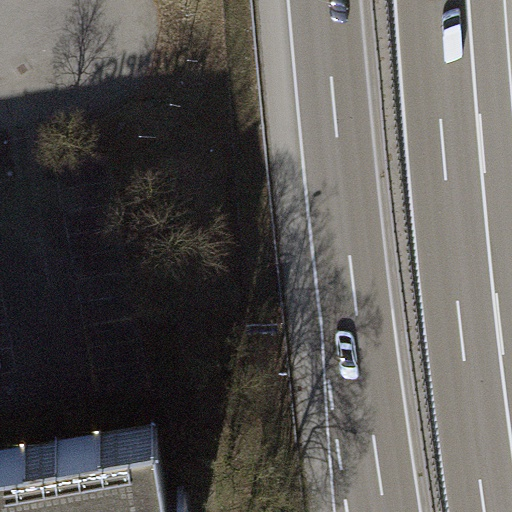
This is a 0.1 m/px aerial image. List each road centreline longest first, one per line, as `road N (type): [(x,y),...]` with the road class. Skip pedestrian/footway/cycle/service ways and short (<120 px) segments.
road 1 (motorway): [(323,0),(383,511)]
road 2 (motorway): [(489,511),(462,320),(436,0)]
